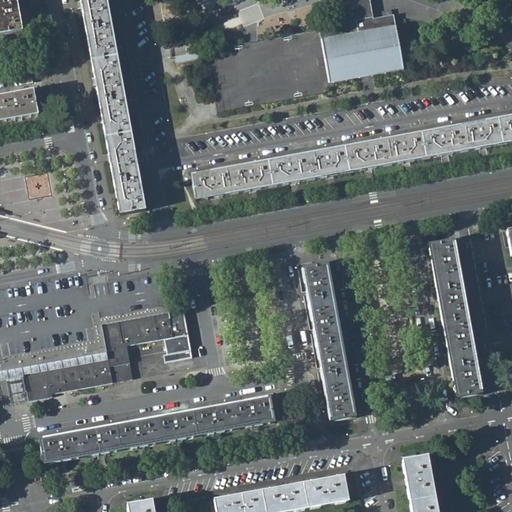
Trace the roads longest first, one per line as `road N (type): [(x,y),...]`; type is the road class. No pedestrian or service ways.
road 1 (residential): [(511,107),(153,172)]
road 2 (residential): [(511,173),(162,235)]
road 3 (residential): [(317,451),(96,494)]
road 4 (residential): [(373,440),(336,231)]
road 5 (residential): [(410,217),(448,425)]
road 6 (residential): [(218,390),(11,426)]
road 7 (residential): [(153,172),(121,0)]
road 8 (residential): [(279,243),(302,376)]
road 9 (residential): [(218,390),(194,258)]
road 10 (residential): [(464,207),(486,336)]
